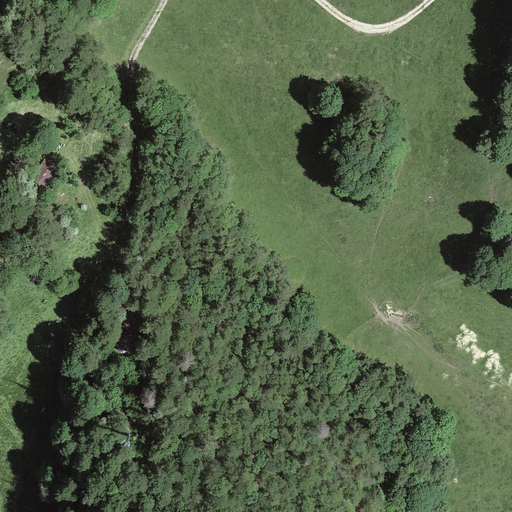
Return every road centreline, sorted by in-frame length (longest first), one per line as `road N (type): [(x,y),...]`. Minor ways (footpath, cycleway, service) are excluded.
road 1 (track): [(164,0),(130,69),(140,155),(125,236),(132,320)]
road 2 (track): [(430,0),(404,20),(373,29),(320,0)]
